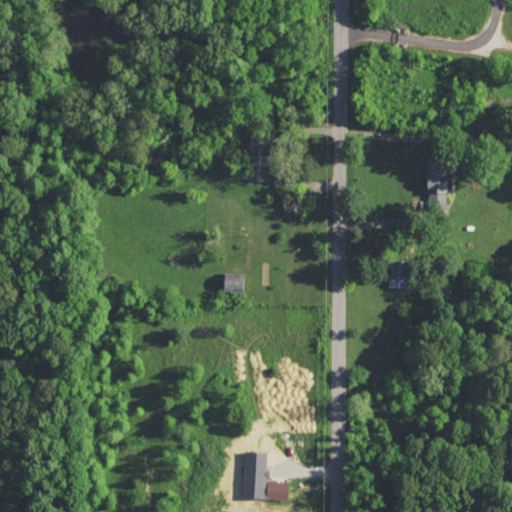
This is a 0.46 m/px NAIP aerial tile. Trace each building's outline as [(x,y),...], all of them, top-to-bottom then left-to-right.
[(248,179),(272,179),(271,142),(248,142),(248,179)] [(428,201),(448,201),(449,160),(429,160),(428,201)] [(414,287),(414,260),(390,259),(390,286),(414,287)] [(245,272),(226,271),(225,289),(244,290),(245,272)] [(289,481),(268,480),(267,498),(288,499),(289,481)]
